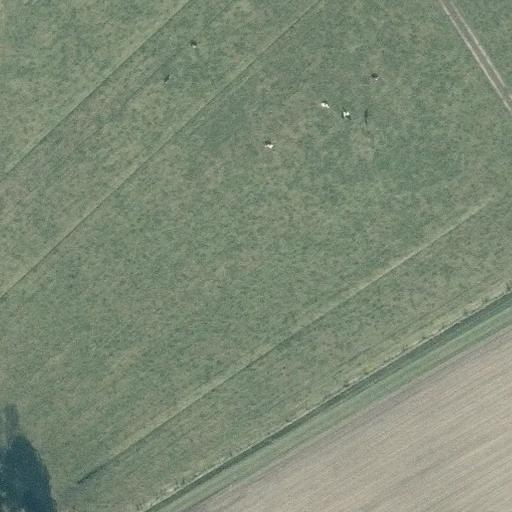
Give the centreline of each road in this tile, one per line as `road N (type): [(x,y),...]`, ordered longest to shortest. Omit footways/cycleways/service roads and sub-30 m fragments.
road 1 (track): [(179,511),(511,315)]
road 2 (track): [(511,111),(441,0)]
